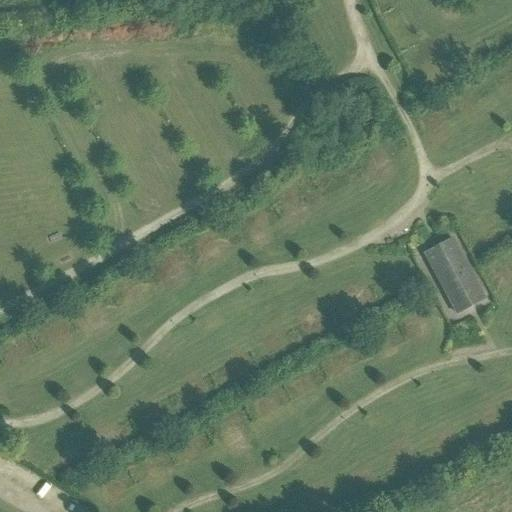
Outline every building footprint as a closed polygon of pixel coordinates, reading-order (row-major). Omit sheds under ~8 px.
[(413,11),(402,15),(408,30),(418,26),(413,11)] [(476,115),(506,101),(495,79),(466,93),(476,115)] [(324,166),(336,190),(357,180),(345,156),(324,166)] [(293,206),(315,198),(307,177),(285,185),(293,206)] [(267,203),(246,213),(255,232),(277,222),(267,203)] [(210,250),(224,244),(215,224),(201,230),(210,250)] [(458,243),(428,259),(457,316),(486,300),(458,243)] [(499,264),(511,259),(511,247),(496,253),(499,264)] [(413,248),(394,254),(402,276),(421,270),(413,248)] [(141,272),(125,277),(134,302),(150,296),(141,272)] [(353,284),(361,303),(380,295),(373,276),(353,284)] [(95,322),(117,313),(109,292),(87,301),(95,322)] [(316,330),(342,317),(331,293),(304,305),(316,330)] [(436,297),(414,309),(423,327),(446,315),(436,297)] [(44,326),(56,348),(70,340),(58,318),(44,326)] [(15,362),(32,361),(31,342),(14,343),(15,362)] [(181,371),(194,397),(212,388),(199,362),(181,371)] [(166,388),(149,396),(157,416),(174,409),(166,388)] [(408,398),(417,418),(427,414),(418,394),(408,398)] [(497,396),(480,401),(484,414),(473,418),(478,431),(505,423),(497,396)] [(227,422),(236,441),(258,431),(249,412),(227,422)] [(421,421),(426,434),(437,430),(433,417),(421,421)] [(84,430),(62,438),(71,461),(93,452),(84,430)] [(24,433),(20,444),(36,450),(40,439),(24,433)] [(438,445),(440,457),(456,454),(453,441),(438,445)] [(422,449),(402,455),(408,473),(427,468),(422,449)] [(357,471),(366,490),(386,480),(377,462),(357,471)] [(344,504),(345,478),(314,476),(313,502),(344,504)]
